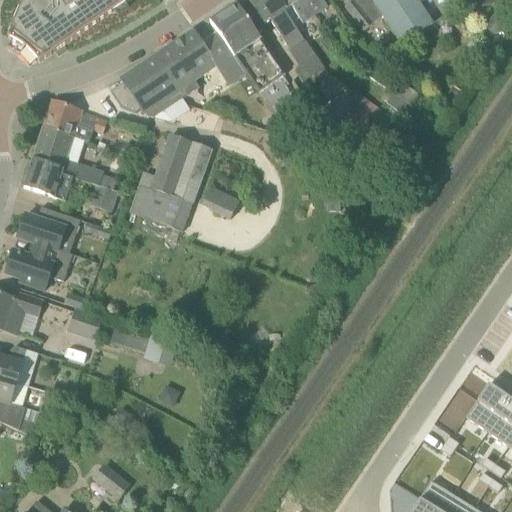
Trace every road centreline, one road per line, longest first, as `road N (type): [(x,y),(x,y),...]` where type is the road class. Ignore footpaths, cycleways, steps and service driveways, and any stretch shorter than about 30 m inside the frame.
road 1 (residential): [(363,511),(362,502),(511,280)]
road 2 (residential): [(0,96),(119,59),(208,0)]
